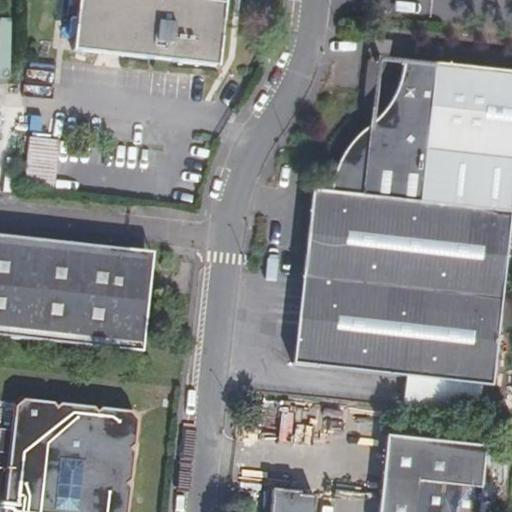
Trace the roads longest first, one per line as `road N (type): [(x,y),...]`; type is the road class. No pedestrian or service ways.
road 1 (unclassified): [(315,0),(310,45),(238,186),(201,511)]
road 2 (unknown): [(205,471),(319,484),(330,511)]
